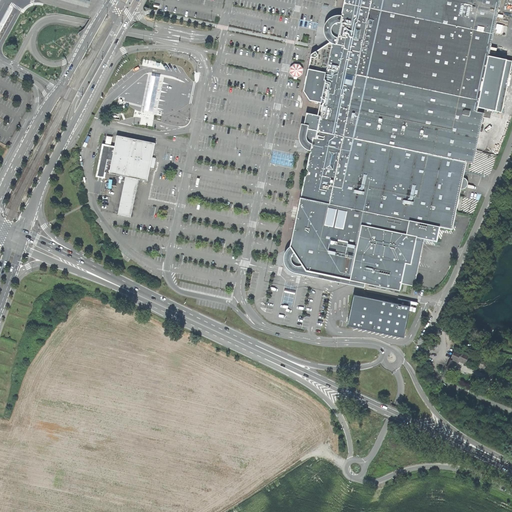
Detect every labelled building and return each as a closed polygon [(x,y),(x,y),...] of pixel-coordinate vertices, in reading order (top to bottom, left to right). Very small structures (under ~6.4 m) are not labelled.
[(55,0),(62,2),(87,9),(89,0),(55,0)] [(407,286),(415,288),(425,242),(436,244),(440,228),(453,230),(460,197),(469,150),(475,151),(482,119),(476,118),(478,108),(502,113),(511,65),(511,61),(489,57),(496,23),(494,23),(496,12),(498,13),(500,0),(344,0),(341,17),(338,16),(336,24),(333,23),(329,22),(326,35),(330,35),(334,36),(332,43),(329,43),(327,44),(311,55),(308,73),(304,92),(310,101),(318,103),(319,99),(325,100),(316,139),(314,139),(301,198),(298,198),(295,212),(291,227),(288,246),(283,252),(282,258),(282,265),(284,269),(287,271),(362,288),(363,285),(395,290),(405,293),(407,286)] [(160,78),(152,76),(151,78),(150,85),(148,94),(147,102),(145,111),(153,112),(155,104),(157,95),(159,86),(160,79),(160,78)] [(118,215),(131,217),(138,179),(147,181),(150,167),(154,168),(155,158),(152,157),(155,144),(117,136),(114,147),(112,160),(109,173),(125,177),(118,215)] [(107,160),(112,160),(114,147),(107,146),(103,145),(97,176),(100,176),(104,177),(107,160)] [(354,295),(348,326),(404,338),(411,307),(354,295)] [(455,351),(451,359),(458,362),(459,361),(465,364),(469,356),(462,353),(461,354),(455,351)] [(485,362),(481,361),(479,367),(481,368),(482,368),(482,370),(485,371),(487,365),(484,364),(485,362)]
